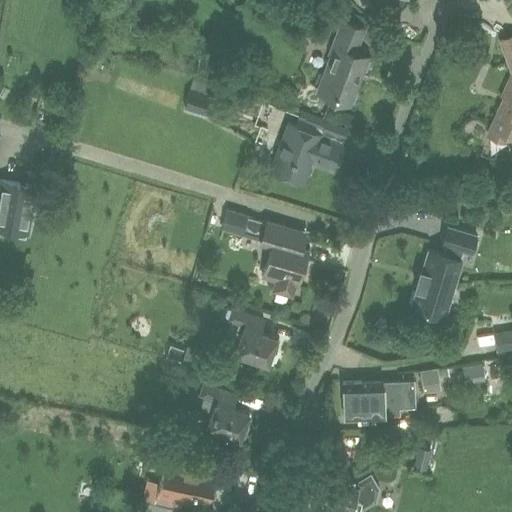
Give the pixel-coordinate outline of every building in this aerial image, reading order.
[(349,103),(368,55),(355,50),(364,27),(342,19),(329,53),(331,54),(318,86),(332,92),(331,96),(349,103)] [(511,33),(499,38),(511,72),(502,94),(504,95),(487,133),(503,140),(507,133),(511,135),(511,33)] [(184,106),(207,113),(212,96),(189,89),(184,106)] [(55,94),(49,113),(67,118),(73,99),(55,94)] [(343,145),(341,144),(348,127),(300,109),(294,123),(288,121),(270,169),(302,181),(312,156),(319,159),(318,161),(334,167),(343,145)] [(0,179),(0,215),(12,218),(10,228),(12,229),(11,234),(24,236),(25,231),(27,231),(35,185),(0,179)] [(226,209),(222,224),(241,230),(245,214),(226,209)] [(262,276),(276,280),(273,288),(291,294),(294,285),(296,285),(307,248),(291,243),(295,229),(266,220),(261,240),(271,243),(262,276)] [(476,234),(447,226),(442,243),(445,244),(442,253),(428,249),(422,269),(420,269),(415,286),(416,286),(411,305),(428,310),(426,316),(441,320),(442,314),(444,315),(461,259),(460,258),(462,249),(471,252),(476,234)] [(224,344),(236,348),(235,350),(267,362),(268,360),(271,361),(275,349),(272,348),(276,336),(258,330),(263,318),(232,306),(231,309),(226,307),(224,315),(228,317),(227,319),(239,323),(237,330),(230,328),(224,344)] [(511,331),(493,335),(496,350),(511,347),(511,331)] [(203,353),(184,345),(176,362),(196,370),(203,353)] [(465,383),(485,379),(482,362),(461,366),(465,383)] [(415,407),(414,380),(362,382),(362,380),(342,381),(343,417),(363,416),(363,414),(399,413),(399,408),(415,407)] [(249,412),(231,405),(235,393),(204,381),(199,395),(203,397),(200,405),(212,410),(207,425),(239,437),(240,433),(243,435),(247,425),(244,424),(249,412)] [(417,445),(412,471),(425,474),(430,448),(417,445)] [(214,471),(163,459),(154,500),(179,506),(182,494),(207,500),(214,471)] [(357,484),(352,483),(353,478),(333,473),(333,474),(321,471),(315,497),(331,501),(329,507),(348,511),(349,511),(350,511),(351,511),(358,511),(361,502),(368,503),(374,499),(378,486),(370,473),(358,480),(357,484)] [(173,511),(175,508),(145,500),(141,511),(173,511)]
